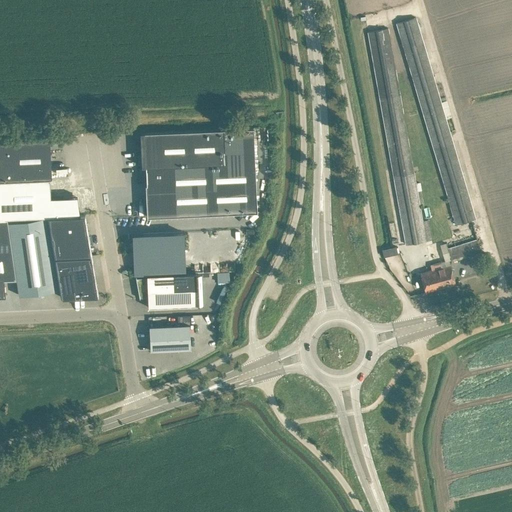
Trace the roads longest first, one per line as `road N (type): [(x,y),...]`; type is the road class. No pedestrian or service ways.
road 1 (unclassified): [(259,363),(255,307),(304,185),(286,0)]
road 2 (unclassified): [(414,321),(374,250),(327,0)]
road 3 (track): [(0,126),(279,112)]
road 4 (unclassified): [(122,314),(91,137)]
road 5 (unclassified): [(423,511),(410,433),(425,373),(418,336)]
road 6 (primary): [(321,170),(307,0)]
road 7 (unclassified): [(360,511),(344,483),(286,424),(263,376)]
road 8 (tertiary): [(0,461),(140,412)]
road 9 (track): [(367,25),(362,39),(387,169)]
road 10 (primary): [(321,170),(322,317)]
road 11 (primary): [(345,313),(321,170)]
road 12 (primary): [(331,384),(380,507)]
road 13 (primary): [(380,507),(358,380)]
road 14 (unclassified): [(0,319),(122,314)]
